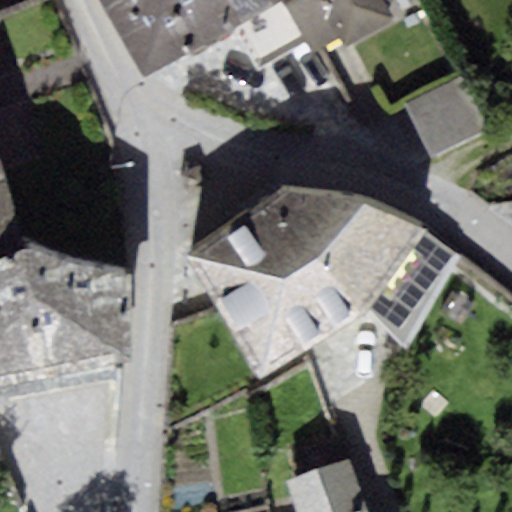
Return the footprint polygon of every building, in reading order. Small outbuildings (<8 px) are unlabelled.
[(100,0),(146,80),(281,3),(279,0),(100,0)] [(279,0),(281,3),(314,53),(340,39),(346,49),(396,20),(387,5),(396,0),(279,0)] [(0,261),(27,250),(0,168),(0,261)] [(186,256),(259,381),(363,315),(407,346),(457,255),(428,230),(369,195),(289,184),(271,201),(186,256)] [(0,261),(0,392),(49,385),(27,250),(0,261)] [(27,250),(49,385),(134,360),(133,276),(82,267),(27,250)] [(367,511),(349,461),(288,483),(298,511),(367,511)]
